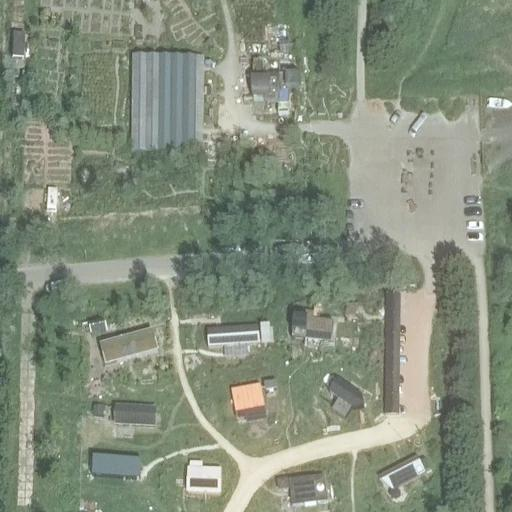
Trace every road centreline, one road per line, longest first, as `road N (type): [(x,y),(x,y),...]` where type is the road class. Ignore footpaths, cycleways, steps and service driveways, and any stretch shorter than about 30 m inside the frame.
road 1 (unclassified): [(0,281),(399,246),(435,252)]
road 2 (residential): [(233,511),(251,478),(271,467),(413,421),(435,252)]
